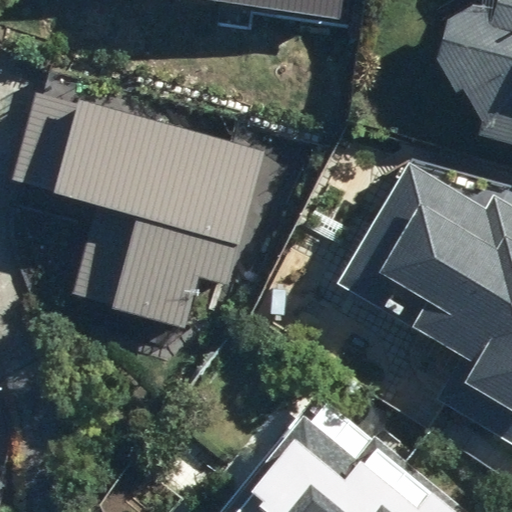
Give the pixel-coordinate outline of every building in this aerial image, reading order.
[(181,0),(216,11),(210,30),(314,64),(320,45),(334,0),(181,0)] [(491,105),(483,129),(511,137),(511,0),(508,0),(508,2),(496,0),(482,0),(462,12),(460,19),(449,27),(442,57),(459,88),(469,82),(478,100),(487,102),(491,105)] [(272,147),(96,90),(93,101),(49,87),(23,171),(151,211),(138,253),(95,243),(82,287),(192,323),(208,271),(238,280),(249,239),(272,147)] [(480,414),(511,434),(511,194),(502,188),(496,198),(421,154),(349,276),(471,347),(444,393),(480,414)] [(479,511),(324,388),(224,511),(479,511)]
